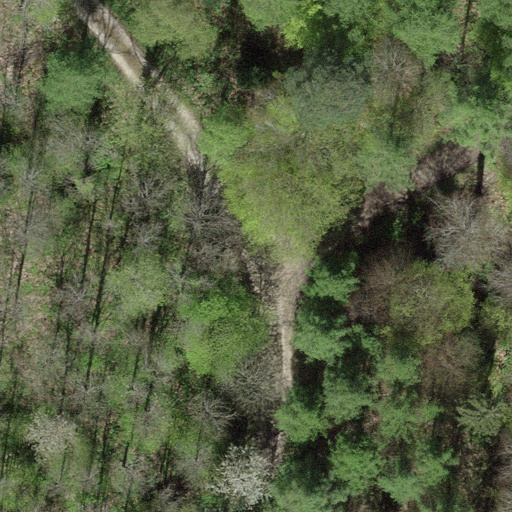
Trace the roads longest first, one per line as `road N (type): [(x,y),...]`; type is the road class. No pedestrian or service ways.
road 1 (track): [(74,0),(200,145),(271,263)]
road 2 (track): [(271,263),(511,118)]
road 3 (track): [(271,263),(276,473),(253,511)]
